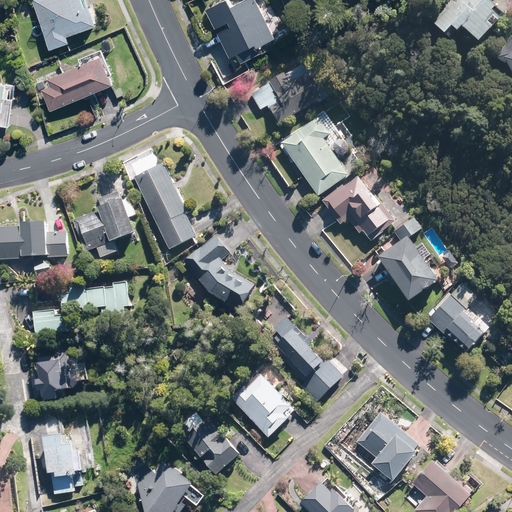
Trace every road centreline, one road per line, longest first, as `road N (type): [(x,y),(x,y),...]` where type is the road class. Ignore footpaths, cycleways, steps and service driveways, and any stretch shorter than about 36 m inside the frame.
road 1 (tertiary): [(193,97),(314,271),(381,342),(511,440)]
road 2 (residential): [(0,173),(84,148),(193,97)]
